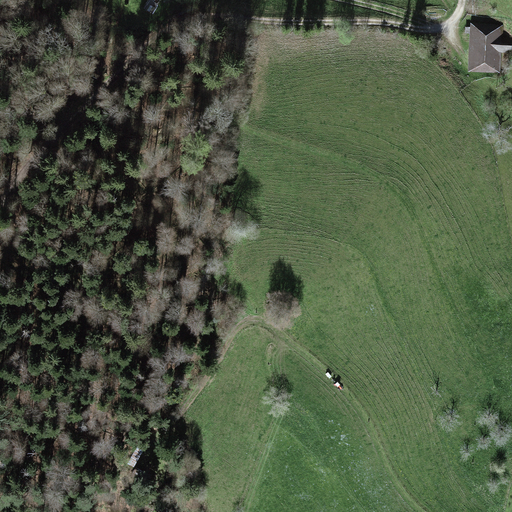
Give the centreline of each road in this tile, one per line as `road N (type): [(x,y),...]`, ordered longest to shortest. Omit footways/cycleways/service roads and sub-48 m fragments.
road 1 (track): [(439,28),(222,15),(176,23),(57,129),(0,202)]
road 2 (track): [(170,425),(238,322),(256,318),(300,344),(357,403),(402,495),(420,511)]
road 3 (track): [(462,0),(456,17),(439,28),(341,0)]
